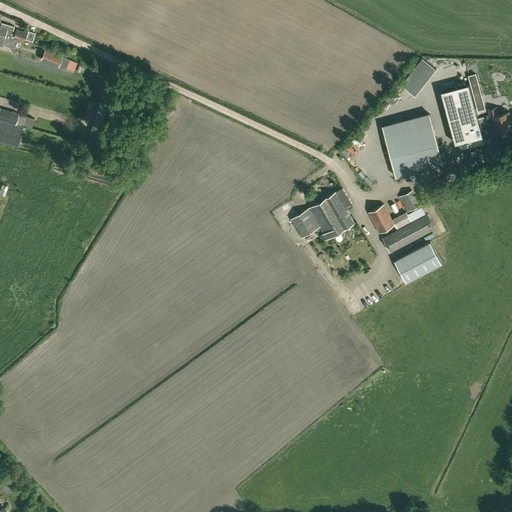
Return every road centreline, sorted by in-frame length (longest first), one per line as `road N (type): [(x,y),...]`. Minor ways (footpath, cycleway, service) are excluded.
road 1 (track): [(295,140),(0,4)]
road 2 (unclassified): [(295,140),(338,169),(361,199),(511,156)]
